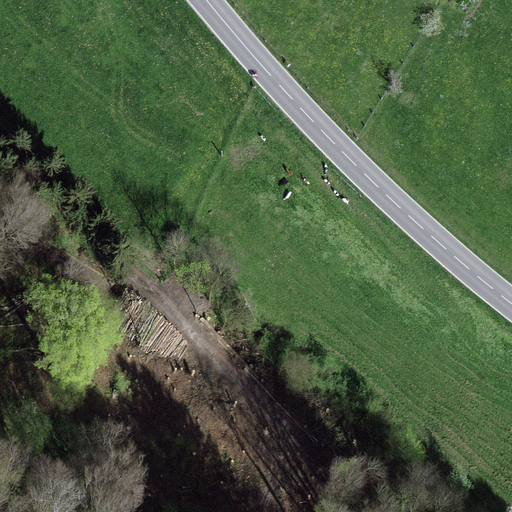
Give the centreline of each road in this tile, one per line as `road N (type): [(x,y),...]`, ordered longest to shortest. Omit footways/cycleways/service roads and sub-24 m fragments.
road 1 (track): [(0,132),(250,394),(375,511)]
road 2 (tertiary): [(511,304),(312,121),(206,0)]
road 3 (track): [(0,220),(151,323),(204,347)]
